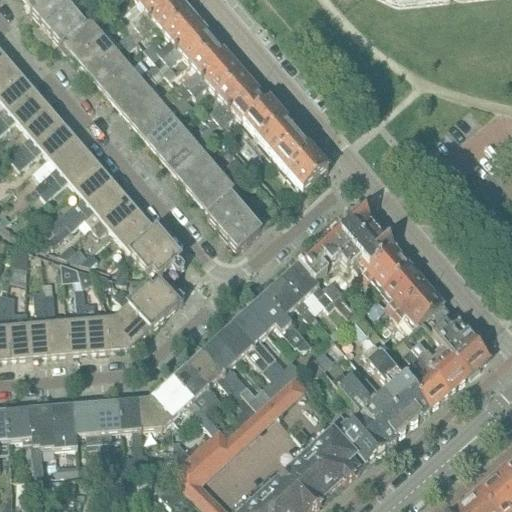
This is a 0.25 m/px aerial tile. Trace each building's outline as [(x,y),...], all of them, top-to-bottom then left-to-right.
[(20,0),(26,6),(23,9),(30,17),(49,0),(20,0)] [(40,28),(62,9),(57,4),(61,0),(49,0),(30,17),(40,28)] [(111,0),(103,8),(105,10),(109,15),(110,16),(118,8),(126,0),(130,0),(136,6),(142,0),(111,0)] [(119,21),(116,23),(118,25),(119,26),(128,36),(129,38),(157,15),(155,13),(164,6),(167,9),(176,1),(175,0),(142,0),(136,6),(143,14),(132,24),(126,29),(119,21)] [(375,0),(392,8),(393,9),(394,9),(396,10),(397,10),(399,10),(402,10),(446,6),(448,5),(450,4),(450,3),(451,2),(451,1),(451,0),(455,2),(458,3),(460,4),(463,4),(499,0),(375,0)] [(157,15),(129,38),(132,42),(137,47),(143,54),(149,48),(142,40),(155,29),(162,37),(188,14),(176,1),(167,9),(164,6),(155,13),(157,15)] [(49,39),(71,20),(62,9),(40,28),(49,39)] [(96,17),(100,23),(109,15),(105,10),(96,17)] [(149,48),(143,54),(146,58),(155,68),(156,69),(183,45),(182,44),(191,36),(193,39),(203,31),(188,14),(162,37),(169,45),(161,52),(154,44),(149,48)] [(87,27),(86,26),(80,31),(71,20),(49,39),(59,51),(87,27)] [(75,64),(100,42),(87,27),(59,51),(66,58),(69,56),(74,62),(75,64)] [(183,45),(156,69),(159,73),(169,84),(175,79),(168,71),(182,59),(189,67),(214,45),(203,31),(193,39),(191,36),(182,44),(183,45)] [(129,38),(128,36),(119,44),(123,50),(132,42),(129,38)] [(89,79),(114,58),(100,42),(75,64),(89,79)] [(137,47),(132,42),(123,50),(128,55),(137,47)] [(182,85),(175,92),(182,99),(182,100),(209,76),(208,75),(217,67),(220,70),(229,62),(214,45),(189,67),(196,75),(183,86),(182,85)] [(102,95),(127,74),(114,58),(89,79),(102,95)] [(209,76),(182,100),(185,103),(191,98),(194,101),(208,90),(215,98),(241,76),(229,62),(220,70),(217,67),(208,75),(209,76)] [(7,68),(0,73),(0,97),(19,82),(7,68)] [(145,75),(136,83),(127,74),(102,95),(116,111),(159,73),(156,69),(155,68),(146,76),(145,75)] [(159,73),(116,111),(129,127),(154,105),(165,96),(156,85),(160,82),(169,92),(173,89),(169,84),(159,73)] [(212,121),(205,127),(208,130),(236,107),(234,105),(243,97),(246,101),(255,93),(241,76),(215,98),(222,106),(208,118),(212,121)] [(0,113),(0,125),(33,98),(19,82),(0,97),(0,105),(4,110),(0,113)] [(236,107),(208,130),(209,131),(212,134),(218,128),(221,132),(234,120),(241,128),(267,106),(255,93),(246,101),(243,97),(234,105),(236,107)] [(0,125),(0,137),(2,136),(15,124),(23,133),(46,113),(33,98),(0,125)] [(182,100),(182,99),(163,116),(154,105),(129,127),(143,142),(168,121),(177,113),(186,105),(185,103),(182,100)] [(181,118),(191,110),(186,105),(177,113),(181,118)] [(267,106),(241,128),(242,129),(268,159),(271,163),(297,140),(268,106),(267,106)] [(30,141),(7,160),(13,167),(59,128),(46,113),(23,133),(30,141)] [(143,142),(156,158),(181,137),(172,126),(168,121),(143,142)] [(59,128),(13,167),(19,174),(42,154),(49,163),(72,143),(71,142),(59,128)] [(209,131),(200,139),(204,144),(214,136),(212,134),(209,131)] [(218,141),(214,136),(204,144),(209,149),(218,141)] [(195,152),(181,137),(156,158),(170,174),(195,152)] [(268,159),(251,173),(257,180),(274,166),(301,197),(326,175),(327,175),(297,140),(271,163),(268,159)] [(38,187),(33,191),(39,197),(39,198),(85,159),(72,143),(49,163),(56,171),(38,187)] [(170,174),(183,189),(208,168),(195,152),(170,174)] [(85,159),(39,198),(45,204),(68,185),(75,193),(98,174),(97,172),(85,159)] [(208,168),(183,189),(197,205),(222,184),(231,175),(240,168),(235,161),(225,168),(216,177),(208,168)] [(245,173),(240,168),(231,175),(236,181),(245,173)] [(52,228),(47,231),(48,232),(53,238),(110,188),(98,174),(75,193),(82,202),(52,228)] [(245,191),(250,196),(259,188),(254,183),(245,191)] [(197,205),(209,220),(229,203),(230,205),(235,200),(222,184),(197,205)] [(53,238),(45,244),(51,251),(52,252),(83,224),(89,231),(123,203),(110,188),(53,238)] [(123,203),(89,231),(98,241),(108,232),(114,239),(137,219),(123,203)] [(229,203),(209,220),(206,222),(237,258),(258,238),(230,205),(229,203)] [(268,227),(279,217),(273,211),(263,221),(268,227)] [(358,212),(321,246),(341,268),(348,276),(351,273),(358,282),(361,279),(363,277),(393,252),(375,232),(358,212)] [(0,221),(0,226),(2,229),(3,229),(9,224),(8,223),(4,218),(0,221)] [(114,239),(130,258),(153,238),(137,219),(114,239)] [(48,232),(33,245),(33,246),(37,251),(45,244),(53,238),(48,232)] [(129,259),(147,279),(151,275),(157,282),(171,270),(177,277),(179,277),(183,273),(184,271),(155,237),(153,238),(130,258),(129,259)] [(321,246),(297,268),(316,290),(317,290),(341,268),(321,246)] [(69,248),(56,259),(64,263),(75,254),(69,248)] [(24,254),(15,251),(7,286),(24,290),(24,254)] [(75,254),(64,263),(75,267),(84,259),(78,251),(75,254)] [(393,252),(363,277),(380,297),(409,271),(393,252)] [(88,271),(97,263),(92,256),(78,268),(88,271)] [(74,285),(78,285),(75,272),(58,266),(60,286),(74,285)] [(324,311),(330,305),(331,305),(317,290),(316,290),(297,268),(289,275),(285,275),(282,278),(282,281),(282,282),(280,283),(301,306),(311,297),(324,311)] [(115,296),(111,300),(113,302),(124,314),(146,337),(147,338),(183,305),(183,303),(178,299),(179,277),(177,277),(171,270),(157,282),(157,289),(151,295),(148,291),(147,293),(130,308),(119,296),(117,298),(115,296)] [(409,271),(380,297),(389,307),(387,309),(394,317),(425,290),(409,271)] [(80,292),(92,287),(87,276),(83,275),(75,272),(78,285),(80,292)] [(116,278),(115,281),(126,282),(127,276),(116,274),(116,278)] [(92,278),(91,280),(96,291),(101,289),(103,294),(110,291),(106,282),(106,281),(92,278)] [(125,290),(126,282),(115,281),(114,288),(125,290)] [(265,298),(264,299),(284,322),(295,312),(307,326),(314,320),(301,306),(280,283),(271,292),(271,291),(268,291),(264,294),(264,298),(265,298)] [(332,305),(340,297),(329,285),(321,293),(332,305)] [(50,287),(41,288),(42,296),(48,361),(66,359),(63,329),(54,330),(50,287)] [(394,317),(391,320),(398,327),(407,339),(412,334),(421,327),(442,309),(425,290),(394,317)] [(65,329),(63,329),(66,359),(86,358),(82,311),(80,293),(74,293),(72,293),(74,320),(64,320),(65,329)] [(26,317),(24,317),(26,363),(48,361),(42,296),(32,297),(33,312),(34,319),(35,319),(36,330),(27,331),(26,317)] [(5,299),(2,313),(6,364),(26,363),(24,317),(12,318),(12,301),(5,299)] [(309,348),(284,322),(264,299),(254,307),(251,307),(247,310),(247,313),(247,314),(246,315),(266,338),(274,331),(292,350),(293,349),(296,352),(304,352),(309,348)] [(337,300),(331,306),(346,323),(349,326),(355,320),(337,300)] [(458,328),(442,309),(421,327),(442,352),(454,341),(449,335),(458,328)] [(86,358),(104,356),(102,326),(92,327),(91,310),(82,311),(86,358)] [(124,314),(112,325),(127,354),(146,337),(124,314)] [(283,373),(275,364),(258,346),(266,338),(246,315),(232,327),(239,335),(237,339),(243,346),(245,344),(269,370),(285,389),(295,380),(299,376),(300,375),(291,366),(283,373)] [(335,343),(351,329),(349,326),(346,323),(330,338),(335,343)] [(104,356),(127,354),(112,325),(102,326),(104,356)] [(367,326),(358,333),(366,341),(374,334),(367,326)] [(285,389),(269,370),(245,344),(243,346),(237,339),(239,335),(232,327),(216,342),(237,365),(245,358),(270,385),(262,393),(270,403),(283,391),(285,389)] [(449,335),(454,341),(442,352),(443,353),(468,382),(469,381),(470,382),(479,374),(478,372),(488,363),(458,328),(449,335)] [(374,334),(366,341),(374,351),(382,344),(374,334)] [(318,359),(335,343),(330,338),(313,353),(318,359)] [(366,341),(359,347),(366,355),(359,360),(383,388),(375,395),(382,403),(408,434),(430,415),(404,386),(382,360),(374,351),(366,341)] [(216,342),(201,356),(256,416),(265,407),(270,403),(262,393),(254,400),(229,373),(237,365),(216,342)] [(417,347),(410,354),(449,399),(468,382),(443,353),(431,363),(417,347)] [(430,415),(449,399),(410,354),(409,353),(402,360),(416,376),(404,386),(430,415)] [(241,413),(233,421),(241,429),(256,416),(201,356),(187,369),(207,392),(215,385),(241,413)] [(299,376),(306,383),(318,372),(312,365),(300,375),(299,376)] [(207,392),(187,369),(172,383),(204,418),(219,405),(207,392)] [(275,419),(305,392),(295,380),(285,389),(283,391),(270,403),(265,407),(275,419)] [(345,384),(335,393),(356,416),(387,452),(408,434),(382,403),(375,395),(364,383),(356,390),(349,381),(345,384)] [(185,412),(191,419),(211,440),(218,434),(204,418),(172,383),(164,390),(164,389),(161,389),(157,392),(157,396),(152,401),(172,424),(176,428),(179,424),(176,421),(185,412)] [(148,405),(138,405),(141,436),(161,434),(172,424),(152,401),(148,405)] [(144,474),(141,436),(138,405),(118,407),(121,438),(131,437),(134,462),(123,463),(124,476),(144,474)] [(118,407),(95,409),(100,461),(100,465),(109,465),(108,452),(107,452),(107,448),(111,448),(111,439),(121,438),(118,407)] [(199,492),(275,419),(265,407),(179,490),(190,501),(199,492)] [(95,409),(73,411),(75,442),(85,441),(86,450),(86,454),(98,453),(99,465),(100,465),(100,461),(95,409)] [(75,442),(73,411),(51,413),(54,454),(54,456),(76,454),(75,442)] [(40,455),(54,454),(51,413),(28,415),(32,466),(34,483),(43,483),(40,455)] [(5,417),(8,447),(22,446),(23,466),(32,466),(28,415),(5,417)] [(329,428),(351,452),(367,470),(387,452),(356,416),(344,426),(338,419),(329,428)] [(0,476),(10,475),(8,447),(5,417),(0,417),(0,476)] [(344,489),(359,476),(348,465),(351,463),(351,462),(350,459),(347,456),(332,439),(251,511),(317,511),(320,509),(344,489)] [(205,451),(211,458),(221,449),(220,447),(216,441),(205,451)] [(172,447),(174,471),(177,471),(189,460),(177,447),(172,447)] [(205,451),(194,461),(200,468),(211,458),(205,451)] [(351,452),(347,456),(350,459),(351,462),(351,463),(348,465),(359,476),(367,470),(351,452)] [(190,477),(200,468),(194,461),(184,470),(190,477)] [(511,466),(498,478),(511,493),(511,466)] [(91,468),(77,470),(78,479),(92,478),(91,468)] [(78,479),(77,470),(55,471),(56,481),(78,479)] [(190,477),(184,470),(174,479),(180,486),(190,477)] [(511,511),(511,493),(498,478),(476,497),(488,511),(511,511)] [(100,484),(99,501),(111,500),(124,499),(125,482),(113,483),(100,484)] [(169,511),(185,497),(174,486),(159,501),(169,511)] [(32,511),(33,489),(16,488),(15,511),(32,511)] [(217,511),(199,492),(190,501),(200,511),(217,511)] [(458,511),(488,511),(476,497),(458,511)] [(10,511),(11,501),(2,511),(10,511)]
